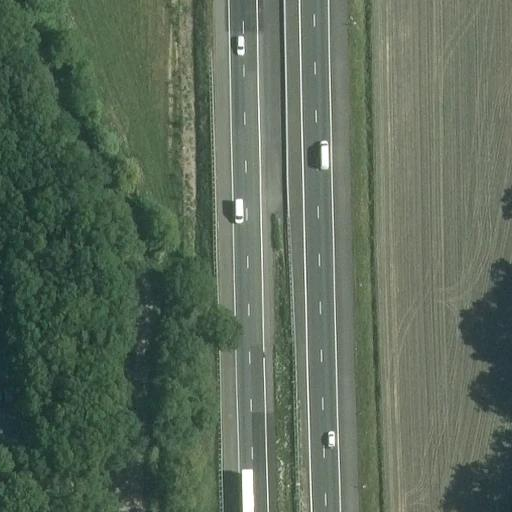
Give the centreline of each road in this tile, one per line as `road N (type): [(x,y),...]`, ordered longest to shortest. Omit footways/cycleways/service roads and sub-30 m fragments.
road 1 (track): [(133,489),(138,278),(9,0)]
road 2 (motorway): [(241,0),(252,511)]
road 3 (motorway): [(328,511),(319,0)]
road 4 (unclassified): [(133,511),(133,489),(0,508)]
